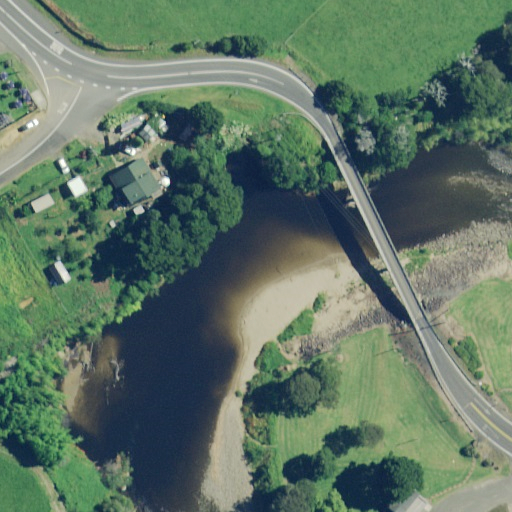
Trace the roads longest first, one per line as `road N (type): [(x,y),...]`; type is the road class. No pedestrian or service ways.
road 1 (primary): [(83,72),(245,73),(300,96),(332,136),(438,358),(482,419),(511,441)]
road 2 (tertiary): [(0,170),(50,135),(83,72)]
